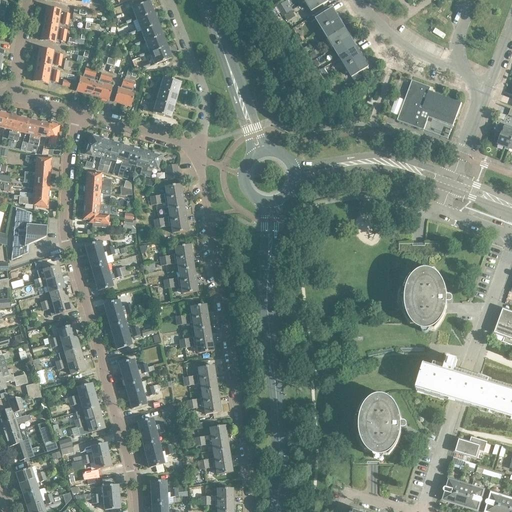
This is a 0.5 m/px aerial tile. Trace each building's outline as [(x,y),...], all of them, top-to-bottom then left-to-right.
[(311,12),(328,2),(326,0),(309,0),(306,3),(311,12)] [(151,14),(149,10),(151,9),(148,2),(134,8),(136,15),(134,15),(136,20),(151,14)] [(69,15),(59,13),(60,11),(46,8),(44,16),(68,21),(69,15)] [(333,9),(316,20),(322,30),(339,20),(333,9)] [(290,21),(295,17),(292,12),(286,16),(290,21)] [(138,27),(134,29),(136,33),(140,31),(142,31),(155,26),(155,25),(153,21),(156,20),(153,13),(151,14),(138,19),(141,26),(138,27)] [(57,27),(57,25),(67,26),(68,21),(44,16),(43,25),(57,27)] [(345,29),(339,20),(322,30),(328,39),(345,29)] [(155,26),(142,31),(145,37),(143,38),(145,43),(147,42),(160,37),(158,33),(160,32),(157,24),(155,25),(155,26)] [(66,31),(57,29),(57,27),(43,25),(41,33),(65,37),(66,31)] [(334,49),(351,39),(345,29),(328,39),(334,49)] [(54,43),(55,41),(64,42),(65,37),(41,33),(40,41),(54,43)] [(160,37),(147,42),(150,49),(147,49),(149,54),(151,53),(164,48),(162,44),(165,43),(162,36),(160,37)] [(356,48),(351,39),(334,49),(340,59),(356,48)] [(149,67),(143,69),(144,72),(158,71),(156,65),(169,60),(167,55),(169,54),(166,47),(164,48),(151,53),(154,60),(152,61),(154,65),(149,67)] [(363,58),(356,48),(340,59),(346,69),(363,58)] [(62,56),(52,54),(53,51),(39,49),(37,57),(61,61),(62,56)] [(50,68),(50,65),(60,67),(61,61),(37,57),(36,65),(50,68)] [(363,71),(368,68),(363,58),(346,69),(351,78),(363,71)] [(64,61),(63,70),(69,71),(71,62),(64,61)] [(58,78),(59,72),(50,70),(50,68),(36,65),(34,73),(58,78)] [(82,78),(80,78),(76,91),(84,94),(90,71),(85,69),(82,78)] [(96,82),(93,82),(96,73),(90,71),(84,94),(92,96),(96,82)] [(363,71),(351,78),(355,83),(366,76),(363,71)] [(34,73),(33,82),(47,84),(48,82),(57,83),(58,78),(34,73)] [(101,74),(98,83),(96,82),(92,96),(100,98),(106,75),(101,74)] [(112,87),(109,86),(112,77),(106,75),(100,98),(108,101),(112,87)] [(175,94),(176,90),(178,91),(180,83),(165,79),(163,86),(161,85),(159,90),(161,91),(175,94)] [(123,80),(120,89),(118,89),(114,102),(122,105),(128,82),(123,80)] [(461,103),(433,93),(433,92),(432,91),(431,91),(430,91),(430,92),(428,91),(430,87),(411,81),(396,121),(423,130),(426,121),(427,117),(452,126),(461,103)] [(134,93),(131,92),(134,83),(128,82),(122,105),(130,107),(134,93)] [(366,89),(360,92),(364,99),(370,96),(366,89)] [(157,97),(156,102),(158,102),(171,106),(172,102),(175,102),(177,95),(175,94),(161,91),(159,97),(157,97)] [(154,108),(152,113),(168,118),(169,113),(171,114),(174,106),(171,106),(158,102),(156,109),(154,108)] [(8,114),(4,129),(12,131),(11,133),(9,132),(7,139),(12,140),(17,116),(8,114)] [(16,134),(17,132),(24,134),(28,119),(17,116),(12,140),(17,141),(19,134),(16,134)] [(22,142),(20,150),(30,153),(31,151),(32,145),(38,121),(28,119),(24,134),(30,135),(28,144),(22,142)] [(32,145),(31,151),(34,152),(36,151),(37,146),(39,137),(45,139),(49,124),(38,121),(32,145)] [(45,139),(49,139),(48,145),(55,146),(59,126),(49,124),(45,139)] [(511,127),(505,125),(497,145),(509,149),(511,140),(511,127)] [(84,155),(95,158),(96,153),(100,138),(90,135),(84,155)] [(100,138),(96,153),(103,155),(103,156),(101,156),(97,171),(101,172),(103,164),(110,141),(100,138)] [(103,164),(101,172),(106,173),(110,160),(115,162),(115,161),(121,144),(110,141),(103,164)] [(121,144),(115,161),(121,163),(117,177),(122,178),(124,170),(131,147),(121,144)] [(124,170),(122,178),(126,180),(129,172),(130,166),(136,168),(137,164),(141,150),(131,147),(124,170)] [(137,164),(136,168),(141,169),(139,175),(144,176),(151,153),(141,150),(137,164)] [(157,170),(162,156),(151,153),(144,176),(149,178),(152,169),(157,170)] [(33,160),(35,160),(35,168),(50,170),(51,159),(26,157),(25,162),(33,162),(33,160)] [(178,179),(176,165),(165,167),(167,181),(178,179)] [(35,168),(34,174),(24,173),(24,178),(49,180),(50,170),(35,168)] [(100,182),(101,174),(86,173),(85,184),(110,186),(110,180),(102,180),(102,182),(100,182)] [(28,189),(33,190),(48,191),(49,180),(24,178),(23,183),(29,184),(28,189)] [(125,181),(123,188),(131,190),(131,183),(125,181)] [(85,184),(84,194),(99,195),(109,196),(110,186),(85,184)] [(174,198),(181,197),(179,185),(165,187),(166,195),(163,195),(159,196),(160,200),(174,198)] [(19,198),(48,200),(48,191),(33,190),(33,194),(20,193),(19,196),(19,198)] [(109,206),(109,201),(101,200),(101,203),(99,203),(99,195),(84,194),(84,205),(109,206)] [(37,206),(37,207),(44,209),(47,209),(48,200),(19,198),(19,196),(14,196),(13,200),(19,200),(18,204),(37,206)] [(176,210),(183,208),(181,197),(174,198),(160,200),(161,204),(165,204),(167,204),(168,211),(176,210)] [(84,205),(83,215),(98,216),(108,217),(109,206),(84,205)] [(32,244),(45,238),(46,227),(30,225),(31,214),(15,208),(11,261),(28,254),(28,253),(27,253),(28,243),(33,241),(32,244)] [(164,223),(178,221),(185,220),(183,208),(176,210),(168,211),(169,218),(167,218),(163,219),(164,223)] [(83,215),(82,220),(89,221),(89,222),(92,223),(92,224),(92,227),(107,229),(108,217),(98,216),(83,215)] [(123,220),(122,228),(131,229),(132,221),(123,220)] [(187,232),(185,220),(178,221),(164,223),(164,228),(168,227),(171,227),(172,234),(187,232)] [(134,236),(119,237),(120,244),(135,243),(134,236)] [(102,254),(99,242),(85,246),(88,258),(102,254)] [(169,261),(184,259),(191,257),(189,246),(174,248),(175,255),(173,256),(168,257),(169,261)] [(102,254),(88,258),(91,269),(105,265),(103,258),(107,257),(106,253),(102,254)] [(178,271),(185,270),(193,269),(191,257),(184,259),(169,261),(170,265),(174,264),(174,265),(177,265),(178,271)] [(105,265),(91,269),(94,281),(109,276),(112,275),(111,271),(108,272),(105,265)] [(45,278),(41,279),(42,283),(46,282),(60,278),(57,266),(43,270),(45,278)] [(193,269),(185,270),(178,271),(179,278),(177,279),(172,280),(173,284),(195,281),(193,269)] [(445,314),(446,312),(447,307),(445,307),(445,304),(449,304),(450,304),(451,304),(451,303),(452,303),(452,302),(453,302),(453,301),(453,300),(453,299),(452,298),(451,297),(450,297),(449,297),(445,297),(444,294),(447,293),(445,287),(443,281),(439,275),(434,270),(424,272),(424,276),(410,276),(406,281),(403,289),(404,289),(405,289),(406,289),(406,290),(406,293),(405,295),(405,298),(405,300),(405,303),(405,306),(406,308),(406,311),(407,312),(405,312),(404,311),(403,312),(406,319),(408,322),(410,325),(424,325),(424,328),(434,331),(439,325),(443,320),(445,314)] [(120,273),(112,275),(114,280),(121,277),(129,275),(128,271),(125,272),(120,273)] [(109,276),(94,281),(98,292),(112,288),(110,281),(114,280),(112,275),(109,276)] [(46,282),(42,283),(43,287),(47,286),(48,288),(49,293),(64,289),(60,278),(46,282)] [(7,279),(0,280),(0,284),(1,290),(9,289),(8,279),(7,279)] [(22,281),(11,284),(12,289),(23,286),(22,281)] [(195,281),(173,284),(174,288),(178,288),(181,288),(182,295),(197,292),(195,281)] [(67,300),(64,289),(49,293),(52,304),(67,300)] [(9,299),(0,299),(0,309),(10,308),(10,306),(10,301),(9,299)] [(51,309),(49,310),(51,317),(56,316),(70,312),(67,300),(52,304),(49,305),(51,309)] [(118,301),(103,305),(107,317),(121,312),(125,311),(123,307),(120,308),(118,301)] [(185,320),(199,318),(207,317),(205,305),(190,308),(191,315),(189,315),(185,316),(185,320)] [(511,313),(502,310),(498,321),(511,326),(511,313)] [(121,312),(107,317),(110,328),(124,323),(121,312)] [(194,331),(201,330),(208,329),(207,317),(199,318),(185,320),(186,325),(190,324),(193,324),(194,331)] [(511,326),(498,321),(494,333),(504,337),(502,343),(511,346),(511,326)] [(124,323),(110,328),(113,339),(128,335),(124,323)] [(60,337),(56,338),(57,342),(61,341),(75,337),(72,326),(58,330),(60,337)] [(155,328),(141,332),(142,337),(157,333),(155,328)] [(208,329),(201,330),(194,331),(195,338),(192,338),(188,339),(189,343),(210,340),(208,329)] [(20,335),(14,337),(15,344),(22,342),(20,335)] [(113,339),(116,350),(131,346),(128,335),(113,339)] [(64,353),(78,348),(75,337),(61,341),(64,353)] [(0,347),(8,345),(6,338),(0,339),(0,347)] [(212,352),(210,340),(189,343),(190,348),(194,347),(194,348),(196,347),(197,354),(212,352)] [(64,353),(58,354),(60,361),(63,360),(64,364),(82,359),(78,348),(64,353)] [(511,391),(478,381),(474,380),(467,378),(460,376),(453,373),(457,360),(447,357),(443,370),(424,364),(415,391),(416,391),(416,390),(449,400),(453,402),(459,404),(466,406),(471,407),(511,419),(511,391)] [(82,359),(64,364),(65,369),(68,368),(71,375),(85,371),(82,359)] [(122,376),(136,372),(133,360),(118,364),(122,376)] [(0,378),(12,375),(11,370),(7,371),(5,366),(0,367),(0,378)] [(193,381),(214,378),(212,366),(198,368),(199,376),(196,376),(192,377),(193,381)] [(147,368),(140,371),(141,375),(148,373),(154,371),(153,367),(147,368)] [(136,372),(122,376),(125,387),(139,383),(137,376),(141,375),(140,371),(136,372)] [(12,375),(0,378),(0,390),(5,389),(4,384),(11,382),(11,383),(14,383),(15,387),(27,384),(25,375),(13,378),(12,375)] [(201,392),(209,391),(216,389),(214,378),(193,381),(194,386),(198,385),(200,385),(201,392)] [(142,394),(139,383),(125,387),(128,398),(142,394)] [(41,399),(38,384),(25,387),(29,399),(41,399)] [(76,388),(79,400),(94,396),(91,384),(76,388)] [(146,388),(145,389),(146,393),(153,391),(160,389),(159,385),(152,387),(146,388)] [(153,391),(146,393),(147,397),(155,395),(156,400),(163,398),(160,389),(153,391)] [(197,404),(211,402),(218,401),(216,389),(209,391),(201,392),(202,399),(200,399),(196,400),(197,404)] [(142,394),(128,398),(131,410),(146,406),(142,394)] [(83,411),(97,407),(94,396),(79,400),(83,411)] [(397,446),(399,440),(401,434),(399,433),(399,430),(404,430),(405,430),(406,430),(406,429),(407,429),(407,428),(407,427),(407,426),(407,425),(406,424),(405,423),(404,423),(402,423),(400,413),(397,408),(393,402),(389,397),(379,399),(379,402),(365,402),(361,408),(358,415),(359,416),(359,415),(361,415),(360,418),(360,420),(359,423),(359,424),(359,427),(359,429),(359,431),(360,433),(360,436),(361,438),(359,438),(358,438),(361,446),(365,451),(379,451),(379,455),(389,457),(393,452),(397,446)] [(20,418),(18,412),(23,410),(19,398),(7,399),(10,409),(0,412),(0,423),(1,425),(20,418)] [(218,401),(211,402),(197,404),(197,409),(201,408),(204,408),(205,415),(220,413),(218,401)] [(172,406),(160,410),(162,417),(174,414),(172,406)] [(83,411),(75,413),(77,420),(82,419),(83,423),(100,418),(97,407),(83,411)] [(20,418),(1,425),(2,429),(1,431),(2,434),(4,435),(5,436),(18,432),(16,423),(20,422),(21,424),(27,422),(27,421),(30,420),(28,416),(25,417),(20,418)] [(84,427),(77,429),(79,437),(89,434),(104,430),(100,418),(83,423),(84,427)] [(152,419),(137,423),(140,434),(154,431),(159,429),(158,425),(153,426),(152,419)] [(208,436),(204,437),(205,441),(208,441),(226,438),(224,426),(209,429),(210,436),(208,436)] [(47,427),(39,430),(45,446),(53,444),(47,427)] [(143,446),(157,442),(154,431),(140,434),(143,446)] [(22,442),(18,432),(5,436),(5,438),(4,439),(5,442),(7,443),(8,448),(14,446),(20,461),(33,457),(28,441),(22,442)] [(478,451),(484,453),(487,442),(471,437),(469,443),(459,440),(455,452),(476,459),(478,451)] [(208,441),(205,441),(205,446),(209,445),(212,445),(213,452),(228,450),(226,438),(208,441)] [(69,440),(58,443),(60,450),(71,446),(69,440)] [(146,457),(160,453),(157,442),(143,446),(146,457)] [(57,449),(55,443),(45,446),(47,452),(57,449)] [(92,454),(90,455),(91,459),(93,459),(108,455),(105,444),(90,447),(92,454)] [(71,447),(61,450),(62,456),(73,453),(71,447)] [(211,459),(207,460),(208,464),(212,464),(229,461),(228,450),(213,452),(214,459),(211,459)] [(59,452),(51,455),(53,460),(61,458),(59,452)] [(160,453),(146,457),(149,468),(163,465),(162,459),(167,458),(167,456),(166,456),(165,452),(160,453)] [(82,457),(73,459),(74,463),(82,461),(91,459),(90,455),(82,457)] [(93,459),(91,459),(92,463),(94,463),(96,470),(110,467),(108,455),(93,459)] [(212,464),(208,464),(209,469),(213,468),(215,468),(217,475),(231,473),(229,461),(212,464)] [(30,469),(15,473),(19,485),(37,479),(36,475),(37,474),(34,467),(30,469)] [(37,479),(19,485),(23,496),(37,491),(35,484),(38,483),(37,479)] [(454,504),(460,483),(448,480),(446,488),(445,488),(444,488),(444,489),(443,490),(443,491),(443,492),(444,492),(444,493),(442,501),(454,504)] [(77,482),(69,483),(70,488),(70,490),(72,495),(79,494),(77,482)] [(165,482),(150,482),(151,494),(166,493),(169,493),(169,489),(165,489),(165,482)] [(472,487),(460,483),(454,504),(458,506),(458,507),(463,509),(464,507),(465,508),(472,487)] [(102,487),(103,499),(118,497),(117,486),(102,487)] [(482,499),(481,499),(484,490),(472,487),(465,508),(477,511),(480,503),(481,503),(482,502),(482,501),(482,500),(482,499)] [(214,497),(210,497),(210,501),(214,501),(232,501),(232,489),(217,489),(217,496),(214,497)] [(41,502),(37,491),(23,496),(27,507),(41,502)] [(486,505),(484,511),(497,511),(502,496),(490,492),(488,501),(487,501),(486,501),(486,502),(485,502),(485,503),(485,504),(486,505)] [(166,493),(151,494),(151,506),(166,505),(166,498),(169,498),(169,493),(166,493)] [(511,499),(502,496),(497,511),(509,511),(511,505),(511,499)] [(119,509),(118,497),(103,499),(104,511),(119,509)] [(214,501),(210,501),(210,506),(214,506),(217,506),(217,511),(232,511),(232,501),(214,501)] [(44,511),(41,502),(27,507),(28,511),(44,511)]
